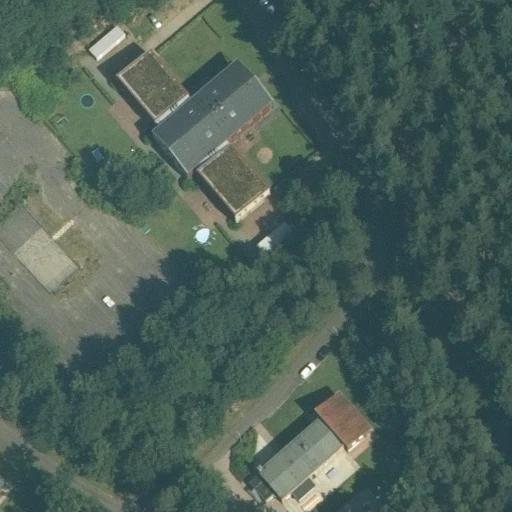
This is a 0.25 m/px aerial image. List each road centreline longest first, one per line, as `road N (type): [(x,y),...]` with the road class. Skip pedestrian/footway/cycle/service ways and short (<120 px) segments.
road 1 (residential): [(167,501),(280,388),(392,258)]
road 2 (residential): [(392,258),(342,157),(244,0)]
road 3 (residential): [(392,258),(511,465)]
road 4 (residential): [(0,427),(86,492),(125,510)]
